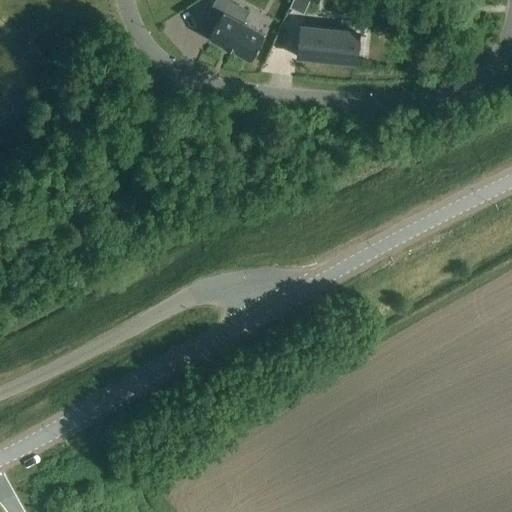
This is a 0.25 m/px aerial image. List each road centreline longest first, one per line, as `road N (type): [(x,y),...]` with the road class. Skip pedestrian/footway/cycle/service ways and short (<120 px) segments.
road 1 (residential): [(452,95),(358,103),(204,84),(180,77),(143,44),(125,0)]
road 2 (tertiary): [(0,459),(280,304)]
road 3 (unclassified): [(280,304),(261,289),(212,287),(0,394)]
road 4 (tertiary): [(280,304),(511,182)]
